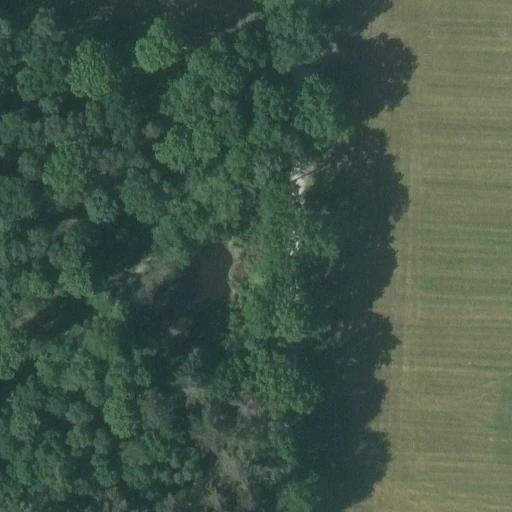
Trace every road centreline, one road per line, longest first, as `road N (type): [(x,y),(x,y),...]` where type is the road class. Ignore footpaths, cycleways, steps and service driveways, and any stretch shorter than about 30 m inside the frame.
road 1 (track): [(301,113),(270,126),(229,165),(0,429)]
road 2 (track): [(281,511),(301,113)]
